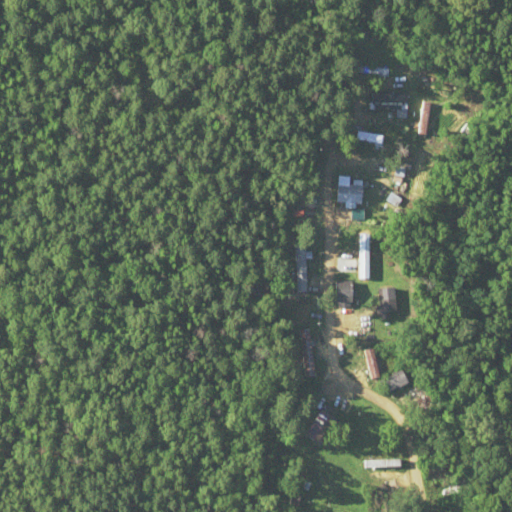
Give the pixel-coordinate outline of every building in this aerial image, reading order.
[(404,92),(368,92),(368,109),(404,109),(404,92)] [(335,182),(335,201),(343,201),(343,205),(360,205),(360,178),(351,178),(351,182),(335,182)] [(334,279),(334,301),(351,301),(351,279),(334,279)] [(376,315),(393,315),(393,287),(376,287),(376,315)] [(297,328),(301,376),(312,375),(308,327),(297,328)] [(406,383),(401,369),(378,377),(382,390),(406,383)] [(334,417),(320,408),(303,434),(318,443),(334,417)] [(402,470),(402,453),(377,453),(377,470),(402,470)] [(304,473),(291,468),(283,491),(296,495),(304,473)]
